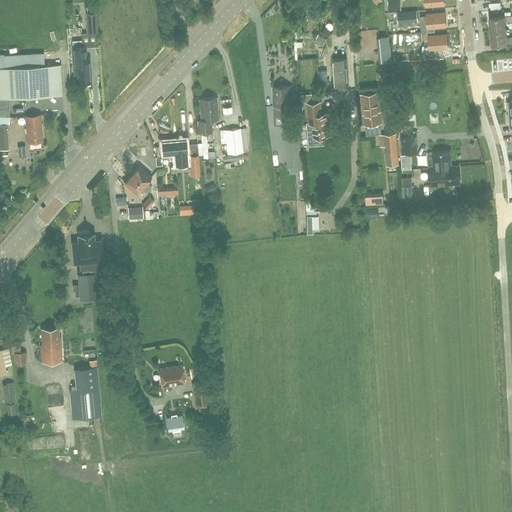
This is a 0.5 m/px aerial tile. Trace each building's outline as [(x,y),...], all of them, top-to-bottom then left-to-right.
[(387,0),(388,11),(401,11),(400,0),(387,0)] [(398,12),(398,23),(418,21),(417,11),(398,12)] [(88,33),(97,32),(96,12),(87,13),(88,33)] [(427,28),(446,26),(445,13),(426,14),(427,28)] [(490,31),(505,30),(504,22),(511,21),(511,15),(511,16),(504,16),(489,17),(490,31)] [(505,30),(490,31),(491,45),(506,44),(506,43),(511,42),(511,37),(506,38),(505,30)] [(317,41),(326,45),(329,39),(320,34),(317,41)] [(429,50),(448,48),(446,34),(428,36),(429,50)] [(7,42),(0,42),(0,52),(8,51),(7,42)] [(79,83),(91,82),(89,58),(84,58),(84,52),(84,45),(73,46),(75,75),(79,75),(79,83)] [(392,47),(394,64),(402,63),(401,46),(392,47)] [(402,56),(414,55),(413,46),(401,48),(402,56)] [(334,87),(348,86),(346,58),(332,59),(334,87)] [(0,116),(9,116),(8,98),(62,95),(61,65),(0,68),(0,116)] [(320,92),(329,91),(328,80),(325,80),(325,71),(318,71),(320,92)] [(273,119),(293,118),(291,86),(272,87),(273,119)] [(363,125),(382,123),(380,110),(379,92),(361,93),(363,125)] [(211,120),(218,120),(216,98),(200,99),(201,121),(198,121),(199,134),(201,134),(201,139),(203,158),(209,158),(208,153),(207,153),(207,146),(206,133),(212,133),(211,120)] [(322,112),(322,102),(309,104),(312,137),(329,135),(327,112),(322,112)] [(225,107),(225,116),(235,116),(235,107),(225,107)] [(28,142),(42,141),(40,115),(25,116),(28,142)] [(0,116),(0,149),(7,149),(5,124),(9,123),(10,116),(0,116)] [(243,159),(243,153),(240,129),(220,131),(221,138),(222,138),(223,143),(226,142),(227,154),(223,155),(223,162),(243,159)] [(385,146),(385,153),(387,165),(399,164),(396,133),(379,134),(380,146),(385,146)] [(417,136),(400,137),(401,155),(418,153),(417,136)] [(176,165),(187,164),(185,140),(174,141),(175,149),(176,165)] [(162,142),(162,146),(156,146),(157,157),(156,157),(156,166),(162,165),(161,157),(163,156),(163,158),(170,157),(170,161),(175,161),(175,165),(176,165),(175,149),(174,141),(162,142)] [(313,142),(314,172),(326,171),(325,141),(313,142)] [(458,166),(450,166),(449,150),(433,152),(429,152),(428,154),(429,165),(434,165),(434,168),(429,168),(430,185),(460,183),(458,166)] [(198,154),(189,155),(191,177),(200,176),(198,154)] [(51,183),(60,175),(53,167),(44,174),(51,183)] [(149,189),(151,186),(147,182),(151,177),(139,167),(132,174),(149,189)] [(137,193),(141,188),(145,192),(149,189),(132,174),(125,182),(137,193)] [(204,188),(208,195),(217,190),(214,184),(204,188)] [(367,204),(386,204),(386,194),(367,195),(367,204)] [(149,197),(143,204),(147,209),(154,201),(149,197)] [(152,214),(148,210),(143,210),(142,206),(128,207),(129,219),(143,218),(143,219),(153,218),(152,214)] [(101,272),(103,272),(102,260),(101,240),(94,240),(94,234),(78,235),(78,241),(72,242),(74,262),(80,262),(81,273),(78,274),(79,284),(73,285),(73,291),(75,291),(76,296),(80,296),(80,298),(98,296),(98,294),(103,294),(101,272)] [(61,336),(59,336),(59,328),(41,329),(42,345),(41,345),(42,362),(62,360),(61,336)] [(15,363),(26,363),(25,352),(14,353),(15,363)] [(76,389),(69,390),(72,418),(101,416),(96,366),(96,360),(89,360),(90,367),(83,368),(85,388),(76,389)] [(162,386),(185,382),(182,365),(159,369),(162,386)] [(206,381),(192,384),(195,406),(210,404),(206,381)] [(5,401),(15,400),(13,383),(3,385),(5,401)] [(166,418),(168,427),(184,424),(182,415),(177,416),(177,414),(171,415),(171,417),(166,418)] [(27,419),(28,427),(38,425),(37,418),(27,419)] [(83,443),(84,460),(93,459),(92,442),(83,443)]
